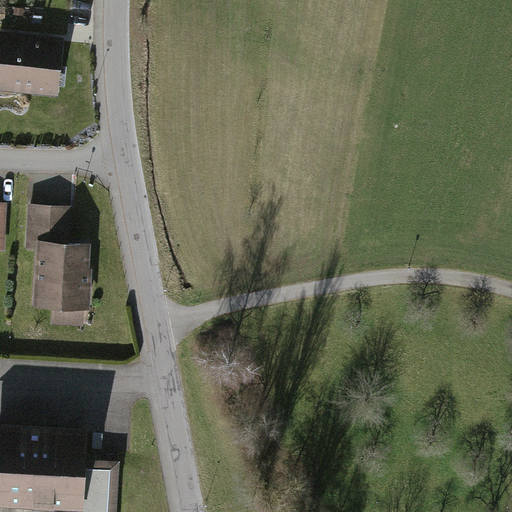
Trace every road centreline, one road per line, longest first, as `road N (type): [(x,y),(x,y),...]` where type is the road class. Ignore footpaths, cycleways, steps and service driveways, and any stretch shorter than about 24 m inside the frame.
road 1 (residential): [(511,290),(443,276),(379,277),(154,321)]
road 2 (residential): [(154,321),(188,511)]
road 3 (residential): [(121,158),(154,321)]
road 4 (residential): [(117,0),(121,158)]
road 5 (residential): [(0,160),(121,158)]
